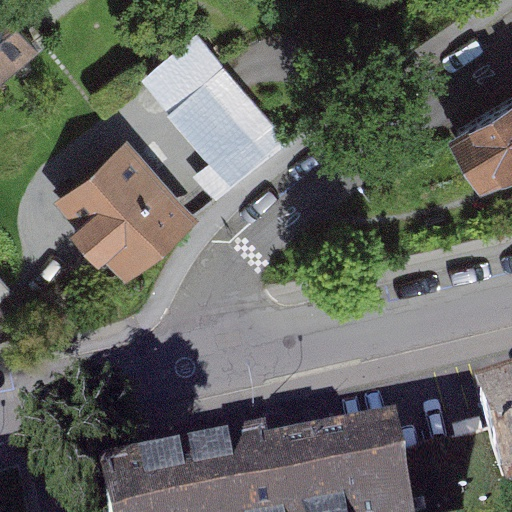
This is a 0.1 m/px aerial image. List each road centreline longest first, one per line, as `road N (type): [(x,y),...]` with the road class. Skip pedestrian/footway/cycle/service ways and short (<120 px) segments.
road 1 (residential): [(511,46),(239,256),(218,301),(227,362)]
road 2 (residential): [(227,362),(511,297)]
road 3 (residential): [(0,416),(227,362)]
